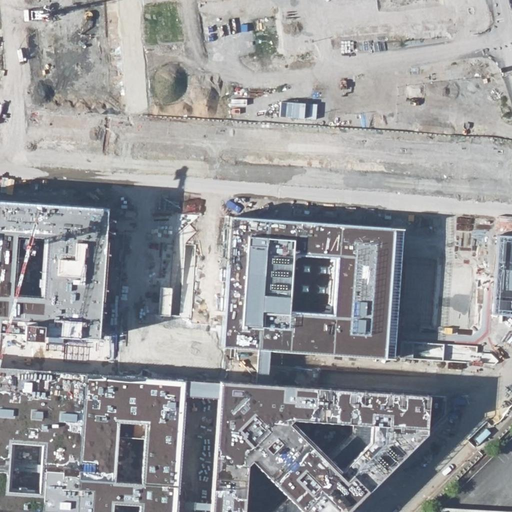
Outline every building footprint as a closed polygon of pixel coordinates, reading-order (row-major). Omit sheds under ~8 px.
[(41,294),(38,338),(37,354),(112,359),(114,311),(120,211),(122,182),(49,178),(47,203),(45,237),(41,294)] [(0,330),(6,331),(23,332),(23,337),(38,338),(41,294),(13,292),(16,235),(45,237),(47,203),(0,200),(0,330)] [(196,216),(120,211),(114,311),(191,316),(196,216)] [(221,347),(258,350),(269,350),(393,358),(403,228),(228,215),(221,347)] [(511,235),(497,234),(492,314),(511,315),(511,235)] [(23,332),(6,331),(3,366),(21,367),(23,337),(23,332)] [(269,350),(258,350),(255,382),(267,383),(269,350)] [(185,395),(186,379),(21,367),(3,366),(0,365),(0,511),(177,511),(178,508),(178,500),(185,395)] [(217,381),(186,379),(185,395),(217,397),(217,381)] [(210,510),(209,511),(346,511),(425,434),(428,394),(267,383),(255,382),(218,379),(217,381),(217,397),(210,503),(210,510)] [(210,503),(178,500),(178,508),(210,510),(210,503)]
